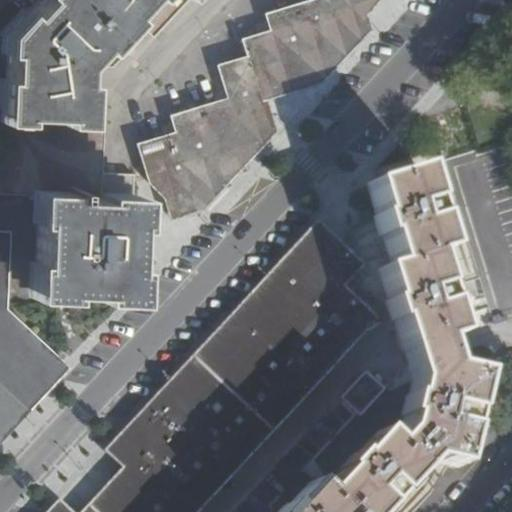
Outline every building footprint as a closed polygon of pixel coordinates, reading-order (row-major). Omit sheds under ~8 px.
[(37,0),(5,36),(4,62),(80,67),(110,69),(144,32),(152,39),(187,0),(37,0)] [(361,13),(372,0),(315,0),(276,11),(275,10),(266,11),(267,14),(265,15),(270,33),(243,41),(239,43),(242,53),(245,52),(246,58),(218,67),(227,101),(183,113),(181,110),(170,115),(175,134),(137,145),(147,180),(165,202),(169,215),(201,206),(196,189),(223,181),(219,165),(248,157),(243,139),(270,131),(260,96),(318,80),(314,63),(341,55),(336,38),(365,30),(361,13)] [(3,77),(3,87),(78,91),(79,79),(80,67),(4,62),(3,77)] [(33,293),(127,295),(132,200),(133,175),(102,173),(105,113),(105,92),(78,91),(3,87),(0,140),(0,148),(0,195),(36,197),(33,293)] [(420,169),(367,184),(377,218),(375,219),(379,234),(382,234),(392,267),(378,270),(387,302),(386,303),(391,319),(393,319),(403,354),(441,343),(439,339),(456,334),(430,253),(445,249),(420,169)] [(163,511),(356,304),(337,287),(358,265),(319,229),(236,319),(254,335),(215,377),(197,361),(114,451),(132,468),(90,511),(163,511)] [(0,432),(63,365),(8,313),(4,310),(8,231),(0,230),(0,432)] [(196,511),(374,322),(356,304),(163,511),(196,511)] [(236,319),(197,361),(215,377),(254,335),(236,319)] [(443,351),(441,343),(403,354),(405,362),(408,370),(445,358),(443,351)] [(449,368),(445,358),(408,370),(412,380),(408,397),(405,396),(402,415),(403,416),(400,432),(389,443),(377,432),(355,456),(353,454),(340,469),(342,470),(319,494),(309,484),(287,507),(284,506),(278,511),(378,511),(426,460),(456,468),(477,374),(449,368)] [(377,432),(340,398),(281,461),(233,511),(278,511),(284,506),(287,507),(309,484),(302,477),(324,454),(340,469),(353,454),(355,456),(377,432)]
